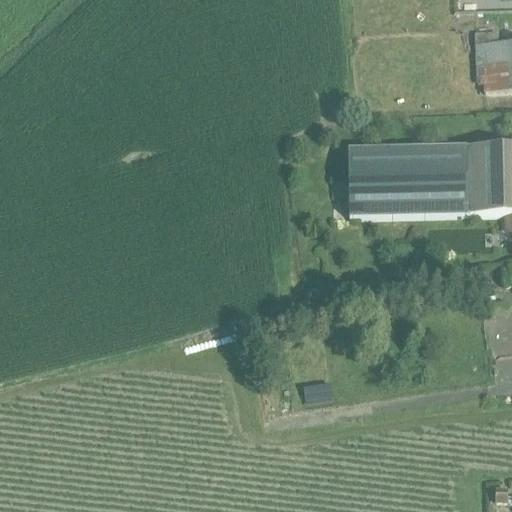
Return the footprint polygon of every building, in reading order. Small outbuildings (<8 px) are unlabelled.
[(499,38),(475,38),(476,88),(483,88),(484,99),(511,97),(511,48),(499,49),(499,38)] [(467,153),(347,155),(349,225),(503,221),(504,237),(511,237),(511,153),(467,154),(467,153)] [(510,273),(503,275),(506,291),(511,290),(511,268),(510,269),(510,273)] [(330,389),(303,393),(306,409),(333,405),(330,389)] [(496,494),(495,509),(507,509),(508,494),(496,494)]
